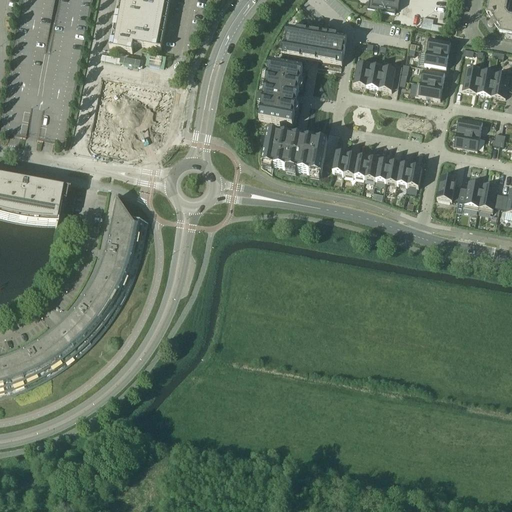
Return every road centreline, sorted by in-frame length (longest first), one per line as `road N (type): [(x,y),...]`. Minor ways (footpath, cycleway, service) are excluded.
road 1 (tertiary): [(0,447),(81,417),(142,363),(173,309),(196,210)]
road 2 (tertiary): [(182,208),(165,302),(126,370),(58,421),(0,439)]
road 3 (tertiary): [(415,236),(346,213),(217,191)]
road 4 (residential): [(0,337),(35,316),(67,279),(95,170)]
road 5 (tertiary): [(197,162),(226,42),(256,0)]
road 6 (unclassified): [(96,64),(177,71),(190,0)]
road 7 (residential): [(341,98),(334,132),(434,154)]
